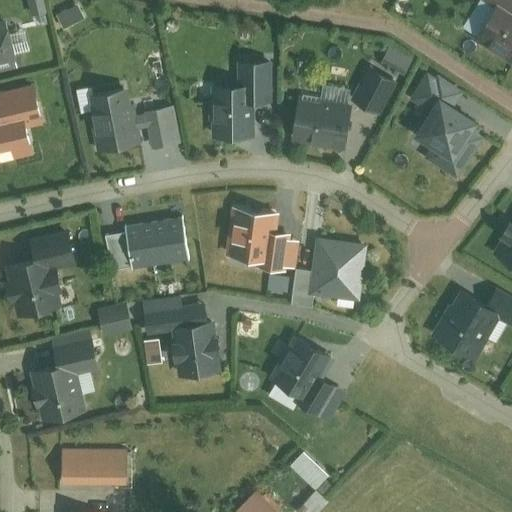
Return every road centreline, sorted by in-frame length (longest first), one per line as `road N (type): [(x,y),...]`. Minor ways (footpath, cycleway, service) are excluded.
road 1 (residential): [(439,250),(314,176),(225,171),(0,215)]
road 2 (residential): [(511,420),(378,338),(439,250)]
